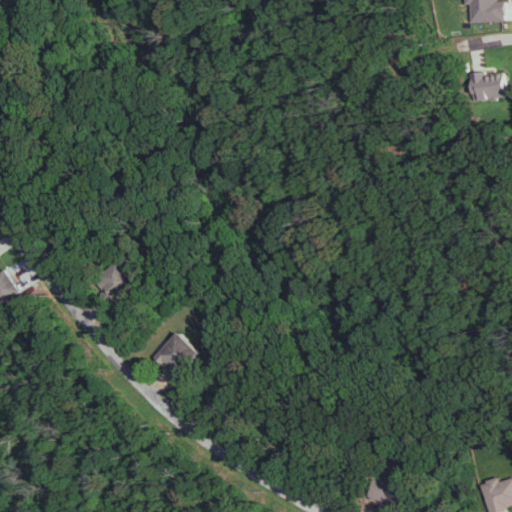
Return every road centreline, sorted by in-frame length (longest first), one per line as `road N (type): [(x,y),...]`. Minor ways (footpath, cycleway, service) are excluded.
road 1 (residential): [(326,511),(246,469),(152,393),(0,212)]
road 2 (residential): [(511,38),(402,64),(374,81)]
